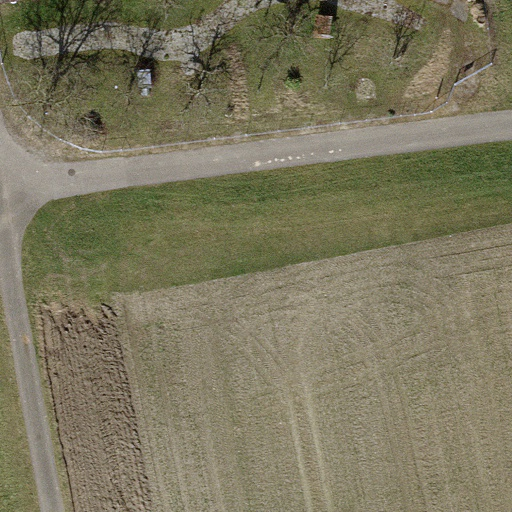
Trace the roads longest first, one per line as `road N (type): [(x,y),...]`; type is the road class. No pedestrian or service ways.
road 1 (track): [(0,182),(511,130)]
road 2 (track): [(55,511),(0,226)]
